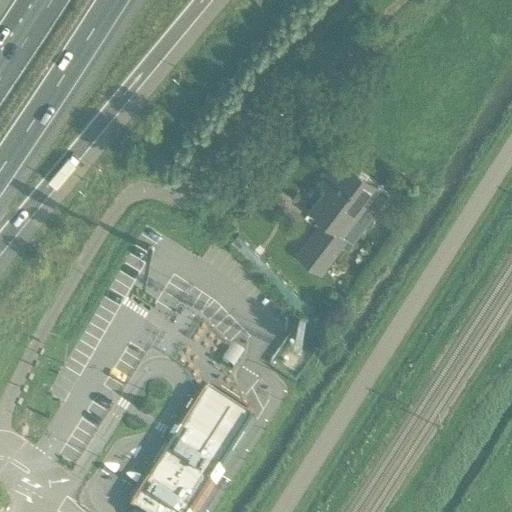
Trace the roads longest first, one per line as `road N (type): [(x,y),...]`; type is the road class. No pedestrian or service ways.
road 1 (unclassified): [(280,511),(511,147)]
road 2 (motorway): [(0,244),(199,0)]
road 3 (motorway): [(0,174),(118,0)]
